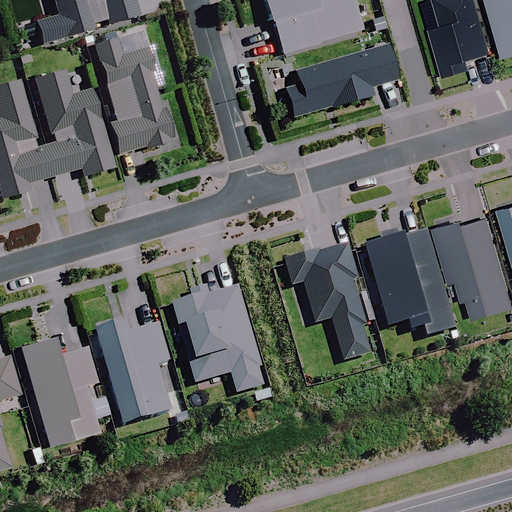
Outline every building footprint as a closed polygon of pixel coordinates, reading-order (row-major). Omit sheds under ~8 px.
[(52,0),(58,15),(36,22),(42,44),(93,29),(92,24),(106,19),(108,24),(138,15),(133,0),(52,0)] [(316,0),(264,0),(271,21),(273,21),(283,53),(361,30),(352,0),(320,0),(317,1),(316,0)] [(469,57),(493,50),(478,0),(424,0),(447,74),(472,66),(469,57)] [(511,0),(491,0),(508,54),(511,52),(511,0)] [(121,54),(117,39),(94,45),(114,120),(109,121),(117,155),(173,140),(164,107),(161,108),(146,48),(121,54)] [(284,89),(293,118),(331,107),(331,108),(373,95),(371,86),(398,78),(388,45),(295,72),(299,85),(284,89)] [(45,145),(54,175),(80,167),(83,176),(114,167),(91,89),(71,95),(64,71),(33,80),(52,143),(45,145)] [(27,183),(54,175),(45,145),(39,147),(19,80),(0,86),(0,190),(3,199),(29,191),(27,183)] [(511,204),(500,208),(511,249),(511,204)] [(471,298),(477,316),(511,306),(511,284),(492,215),(469,222),(468,217),(437,226),(453,282),(461,279),(466,299),(471,298)] [(361,250),(383,333),(400,328),(403,337),(419,333),(421,342),(450,335),(424,234),(361,250)] [(292,288),(303,284),(315,325),(332,321),(344,363),(371,355),(363,328),(367,327),(354,281),(359,280),(349,244),(320,252),(320,251),(285,261),(292,288)] [(231,289),(223,261),(186,271),(194,298),(170,305),(192,388),(227,378),(233,398),(264,389),(236,287),(231,289)] [(126,336),(123,325),(93,334),(120,429),(168,415),(155,369),(167,365),(156,328),(126,336)] [(57,357),(53,341),(18,351),(48,449),(98,434),(84,388),(96,384),(86,349),(57,357)]
